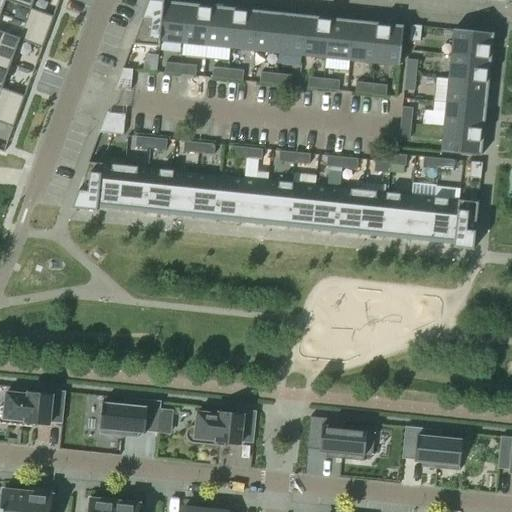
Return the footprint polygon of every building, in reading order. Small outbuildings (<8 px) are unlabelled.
[(4,0),(0,13),(0,14),(47,32),(52,17),(30,9),(32,0),(4,0)] [(147,0),(131,45),(158,47),(163,1),(152,0),(147,0)] [(163,1),(158,47),(159,47),(159,41),(182,44),(186,4),(163,1)] [(186,4),(182,44),(206,46),(210,6),(186,4)] [(210,6),(206,46),(230,49),(234,8),(210,6)] [(258,11),(234,8),(230,49),(254,51),(258,11)] [(258,11),(254,51),(278,54),(282,13),(258,11)] [(306,16),(282,13),(278,54),(302,56),(306,16)] [(0,14),(0,59),(9,63),(18,38),(41,47),(47,32),(0,14)] [(325,59),(325,58),(330,18),(306,16),(302,56),(325,59)] [(349,61),(354,21),(330,18),(325,58),(349,61)] [(354,21),(349,61),(373,63),(377,23),(354,21)] [(377,23),(373,63),(398,66),(402,26),(377,23)] [(419,42),(421,26),(410,25),(408,41),(419,42)] [(450,54),(490,58),(493,33),(453,29),(450,54)] [(450,54),(448,78),(488,82),(490,58),(450,54)] [(0,59),(0,105),(17,111),(23,97),(0,88),(9,63),(0,59)] [(407,59),(405,74),(416,76),(417,60),(407,59)] [(179,75),(180,64),(165,63),(164,73),(179,75)] [(196,66),(180,64),(179,75),(195,76),(196,66)] [(227,80),(228,69),(212,68),(211,78),(227,80)] [(122,69),(115,89),(130,91),(132,70),(122,69)] [(243,71),(228,69),(227,80),(242,81),(243,71)] [(276,74),(260,72),(259,83),(275,85),(276,74)] [(291,76),(276,74),(275,85),(290,86),(291,76)] [(414,91),(416,76),(405,74),(403,90),(414,91)] [(322,90),(323,79),(308,77),(307,88),(322,90)] [(485,107),(488,82),(448,78),(445,103),(485,107)] [(339,81),(323,79),(322,90),(338,91),(339,81)] [(370,95),(371,84),(356,82),(355,93),(370,95)] [(387,85),(371,84),(370,95),(385,96),(387,85)] [(445,103),(443,127),(483,131),(485,107),(445,103)] [(0,105),(0,121),(12,126),(17,111),(0,105)] [(412,108),(401,107),(400,122),(411,123),(412,108)] [(99,133),(112,134),(115,113),(107,112),(99,133)] [(125,114),(115,113),(112,134),(123,135),(125,114)] [(409,139),(411,123),(400,122),(398,138),(409,139)] [(480,156),(483,131),(443,127),(440,152),(480,156)] [(151,138),(136,136),(135,147),(150,148),(151,138)] [(167,139),(151,138),(150,148),(165,150),(167,139)] [(183,152),(198,153),(199,143),(184,141),(183,152)] [(215,144),(199,143),(198,153),(213,155),(215,144)] [(245,158),(247,148),(231,146),(230,157),(245,158)] [(262,149),(247,148),(245,158),(261,160),(262,149)] [(278,161),(293,163),(294,152),(279,151),(278,161)] [(310,154),(294,152),(293,163),(309,165),(310,154)] [(406,155),(392,154),(391,153),(390,162),(388,173),(404,175),(406,155)] [(326,166),(341,168),(342,157),(327,156),(326,166)] [(358,159),(342,157),(341,168),(356,170),(358,159)] [(439,160),(422,158),(421,169),(437,171),(438,161),(439,160)] [(388,173),(390,162),(374,161),(373,171),(388,173)] [(437,171),(453,172),(454,162),(438,161),(437,171)] [(95,211),(100,164),(88,162),(71,209),(95,211)] [(469,177),(480,178),(481,163),(470,162),(469,177)] [(123,182),(124,166),(100,164),(95,211),(96,211),(97,206),(120,208),(123,182)] [(144,210),(148,169),(124,166),(123,182),(120,208),(144,210)] [(148,169),(144,210),(168,213),(172,171),(148,169)] [(192,215),(196,173),(172,171),(168,213),(192,215)] [(215,218),(220,176),(196,173),(192,215),(215,218)] [(239,220),(244,178),(220,176),(215,218),(239,220)] [(244,178),(239,220),(263,222),(267,181),(244,178)] [(263,222),(287,225),(291,183),(267,181),(263,222)] [(311,227),(315,186),(291,183),(287,225),(311,227)] [(339,188),(315,186),(311,227),(335,230),(339,188)] [(359,233),(359,232),(363,191),(339,188),(335,230),(359,233)] [(383,235),(387,193),(363,190),(363,191),(359,232),(383,235)] [(411,195),(387,193),(383,235),(406,237),(411,195)] [(430,239),(435,198),(411,195),(406,237),(430,239)] [(435,198),(430,239),(453,242),(452,248),(454,248),(458,200),(435,198)] [(458,200),(454,248),(472,250),(477,202),(458,200)] [(62,424),(65,392),(52,390),(52,396),(27,394),(27,395),(5,393),(4,406),(1,406),(0,406),(0,423),(1,424),(2,424),(27,427),(27,422),(49,425),(49,422),(62,424)] [(102,403),(99,434),(122,436),(122,432),(138,434),(144,434),(144,432),(157,433),(157,432),(160,410),(160,401),(148,400),(142,399),(141,406),(123,405),(122,405),(102,403)] [(218,414),(218,415),(196,412),(195,426),(194,426),(191,427),(189,427),(188,428),(187,430),(186,431),(185,432),(185,434),(185,436),(185,438),(186,440),(188,441),(189,443),(192,444),(218,446),(218,442),(240,444),(240,442),(253,443),(256,411),(243,410),(242,416),(218,414)] [(309,417),(306,449),(318,450),(319,450),(319,452),(326,453),(340,455),(340,454),(340,459),(363,461),(364,457),(371,457),(374,430),(367,430),(346,428),(345,428),(322,425),(322,418),(309,417)] [(405,427),(401,459),(414,460),(414,462),(421,463),(435,464),(436,464),(435,469),(459,471),(462,439),(441,438),(441,437),(417,435),(418,428),(417,428),(405,427)] [(511,437),(500,437),(497,469),(509,470),(509,472),(511,472),(511,437)] [(361,464),(361,479),(375,479),(376,464),(361,464)] [(25,511),(27,491),(14,490),(14,491),(2,490),(0,511),(25,511)] [(27,491),(25,511),(50,511),(52,495),(41,494),(41,493),(27,491)] [(113,511),(114,500),(101,499),(101,500),(90,499),(88,511),(113,511)] [(128,501),(115,500),(113,511),(138,511),(139,504),(128,503),(128,501)]
